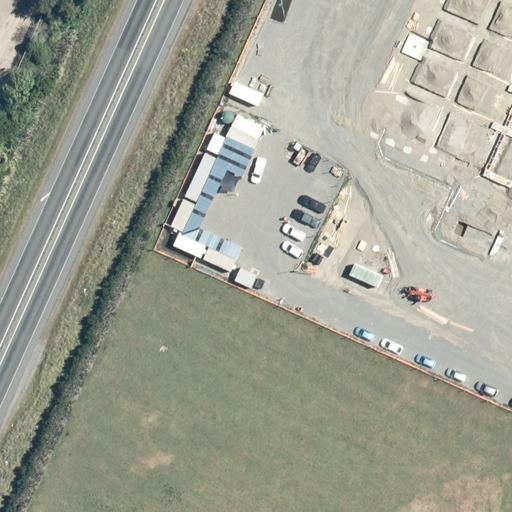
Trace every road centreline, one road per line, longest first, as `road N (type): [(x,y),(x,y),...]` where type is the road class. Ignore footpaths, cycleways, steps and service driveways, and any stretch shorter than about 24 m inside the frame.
road 1 (trunk): [(173,0),(0,394)]
road 2 (trunk): [(0,314),(142,0)]
